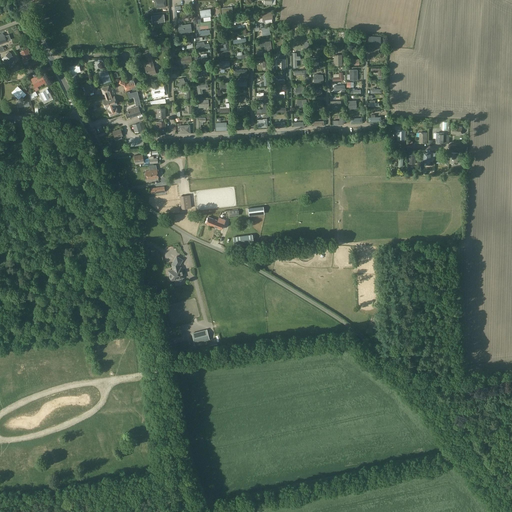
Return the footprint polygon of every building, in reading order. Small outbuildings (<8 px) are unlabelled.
[(222,16),(232,15),(231,7),(221,8),(222,16)] [(200,10),(201,17),(211,16),(210,9),(200,10)] [(272,19),(271,12),(261,13),(262,20),(272,19)] [(152,23),(164,22),(164,15),(151,16),(152,23)] [(192,31),(190,24),(178,26),(180,33),(192,31)] [(262,35),(270,34),(269,27),(261,28),(262,35)] [(223,43),(224,47),(217,49),(218,53),(229,51),(227,42),(223,43)] [(28,62),(27,59),(31,57),(29,51),(27,48),(20,52),(23,58),(22,59),(24,64),(28,62)] [(11,55),(12,54),(9,51),(1,59),(4,62),(6,60),(10,64),(16,59),(11,55)] [(152,60),(151,55),(150,52),(145,53),(147,61),(149,66),(145,67),(147,75),(155,73),(153,65),(152,60)] [(181,57),(182,64),(192,63),(191,55),(181,57)] [(255,62),(262,62),(263,67),(267,67),(266,58),(255,58),(255,62)] [(220,69),(230,69),(229,61),(219,62),(220,69)] [(80,71),(78,64),(69,67),(70,74),(80,71)] [(207,76),(207,71),(207,67),(197,68),(197,77),(207,76)] [(104,83),(111,81),(107,71),(100,73),(104,83)] [(343,80),(342,73),(339,73),(339,77),(333,77),(333,81),(343,80)] [(42,74),(31,79),(35,88),(33,89),(35,92),(39,90),(38,87),(46,83),(42,74)] [(184,82),(183,78),(179,79),(180,83),(178,83),(178,86),(187,85),(187,82),(184,82)] [(127,84),(129,90),(132,89),(133,90),(136,89),(133,80),(129,82),(129,83),(127,84)] [(198,95),(202,94),(201,89),(208,88),(207,84),(197,86),(198,95)] [(157,93),(164,91),(163,85),(151,88),(153,94),(154,97),(159,96),(158,95),(157,93)] [(26,94),(17,86),(11,93),(18,99),(22,96),(23,97),(26,94)] [(108,110),(110,116),(118,113),(116,107),(115,108),(115,105),(117,105),(114,97),(112,97),(110,92),(111,92),(108,86),(101,88),(103,94),(107,93),(107,96),(106,96),(107,99),(103,100),(105,109),(108,108),(108,110)] [(191,88),(186,89),(182,89),(183,100),(192,100),(191,88)] [(48,89),(45,90),(38,94),(44,104),(53,99),(48,89)] [(306,99),(297,100),(297,108),(306,107),(306,99)] [(314,110),(324,110),(324,106),(317,106),(317,102),(314,102),(314,110)] [(141,105),(138,106),(128,109),(130,117),(140,114),(140,111),(143,110),(141,105)] [(191,115),(191,105),(187,105),(187,111),(182,111),(182,115),(191,115)] [(256,109),(256,113),(267,113),(266,105),(263,105),(263,109),(256,109)] [(158,120),(163,120),(163,118),(165,118),(165,108),(157,108),(157,114),(156,114),(156,118),(158,118),(158,120)] [(339,116),(339,120),(333,121),(333,125),(343,124),(343,116),(339,116)] [(203,124),(203,122),(205,122),(205,118),(197,118),(196,128),(200,128),(201,124),(203,124)] [(257,128),(267,127),(266,119),(263,119),(263,123),(257,123),(257,128)] [(163,120),(158,120),(158,122),(156,122),(156,126),(157,126),(157,132),(166,131),(165,122),(163,122),(163,120)] [(145,132),(142,122),(133,125),(135,132),(139,131),(140,133),(145,132)] [(189,125),(178,126),(178,131),(178,132),(178,134),(179,134),(181,134),(190,133),(189,125)] [(120,129),(113,131),(115,139),(121,137),(121,136),(122,136),(120,129)] [(142,152),(142,154),(134,156),(136,164),(143,163),(143,158),(146,158),(145,154),(147,154),(147,151),(142,152)] [(441,163),(441,157),(445,157),(446,154),(438,153),(437,163),(441,163)] [(157,169),(145,171),(147,180),(158,178),(157,169)] [(265,207),(248,209),(249,216),(265,214),(265,207)] [(217,221),(208,217),(206,223),(221,229),(224,223),(225,220),(219,218),(217,221)] [(253,242),(252,235),(245,235),(246,243),(253,242)] [(242,244),(241,236),(233,237),(234,245),(242,244)] [(267,257),(283,256),(282,249),(276,250),(267,250),(267,257)] [(173,267),(174,269),(168,270),(171,280),(175,279),(176,281),(182,279),(182,277),(183,277),(181,267),(180,268),(179,265),(182,260),(176,256),(172,264),(173,267)] [(207,330),(192,334),(195,346),(210,342),(207,330)]
